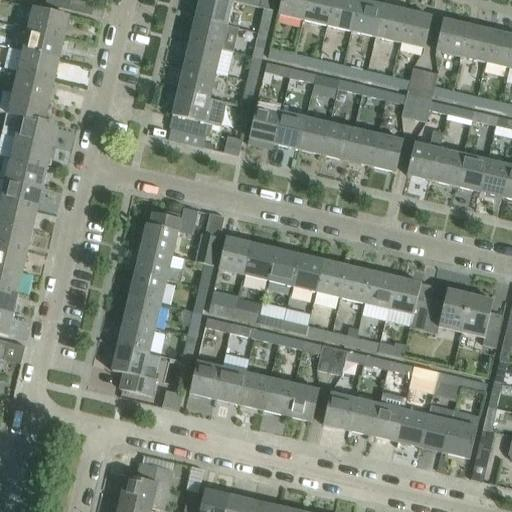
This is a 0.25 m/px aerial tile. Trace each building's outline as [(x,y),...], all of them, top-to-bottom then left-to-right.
[(68,12),(71,1),(67,0),(47,0),(46,6),(68,12)] [(227,27),(233,4),(216,0),(200,0),(196,20),(227,27)] [(273,12),(275,0),(216,0),(233,4),(233,3),(264,10),(273,12)] [(304,22),(308,0),(282,0),(278,16),(304,22)] [(328,28),(334,0),(308,0),(304,22),(328,28)] [(352,33),(359,2),(352,0),(334,0),(328,28),(352,33)] [(376,39),(383,7),(359,2),(352,33),(376,39)] [(400,44),(408,13),(383,7),(376,39),(400,44)] [(65,40),(70,18),(33,9),(28,31),(65,40)] [(267,37),(273,12),(264,10),(259,35),(267,37)] [(425,50),(433,19),(408,13),(400,44),(425,50)] [(222,51),(227,27),(196,20),(190,44),(222,51)] [(462,59),(469,27),(444,21),(439,41),(437,53),(462,59)] [(486,64),(493,33),(469,27),(462,59),(486,64)] [(60,61),(65,40),(28,31),(23,52),(60,61)] [(510,70),(511,61),(511,37),(493,33),(486,64),(510,70)] [(262,61),(267,37),(259,35),(253,59),(262,61)] [(216,76),(222,51),(190,44),(184,68),(216,76)] [(293,65),(296,56),(271,50),(268,59),(293,65)] [(55,83),(60,61),(23,52),(18,74),(55,83)] [(318,71),(320,62),(296,56),(293,65),(318,71)] [(256,85),(262,61),(253,59),(247,83),(256,85)] [(342,76),(344,67),(320,62),(318,71),(342,76)] [(290,80),(292,71),(267,65),(265,74),(290,80)] [(366,82),(368,73),(344,67),(342,76),(366,82)] [(211,100),(216,76),(184,68),(179,92),(211,100)] [(420,98),(426,73),(413,70),(410,83),(392,79),(390,88),(408,92),(408,95),(420,98)] [(314,85),(316,76),(292,71),(290,80),(314,85)] [(390,88),(392,79),(368,73),(366,82),(390,88)] [(452,102),(454,93),(435,89),(438,76),(426,73),(420,98),(433,101),(433,98),(452,102)] [(50,103),(55,83),(18,74),(13,94),(50,103)] [(338,91),(340,82),(316,76),(314,85),(338,91)] [(363,97),(365,88),(340,82),(338,91),(363,97)] [(251,109),(256,85),(247,83),(241,107),(251,109)] [(387,102),(389,93),(365,88),(363,97),(387,102)] [(227,104),(211,100),(179,92),(173,117),(185,120),(182,133),(209,139),(212,127),(221,129),(227,104)] [(415,122),(420,98),(408,95),(407,98),(389,93),(387,102),(405,107),(402,119),(415,122)] [(476,108),(478,99),(454,93),(452,102),(476,108)] [(45,123),(50,103),(13,94),(8,116),(21,119),(22,118),(45,123)] [(448,117),(450,108),(432,104),(433,101),(420,98),(415,122),(427,125),(430,112),(448,117)] [(500,113),(502,104),(478,99),(476,108),(500,113)] [(511,116),(511,106),(502,104),(500,113),(511,116)] [(245,134),(251,109),(241,107),(236,132),(245,134)] [(257,108),(248,146),(264,149),(265,144),(275,146),(282,114),(257,108)] [(472,122),(474,114),(450,108),(448,117),(472,122)] [(299,152),(306,120),(282,114),(275,146),(299,152)] [(496,128),(499,119),(474,114),(472,122),(496,128)] [(52,148),(57,126),(45,123),(22,118),(21,119),(16,140),(52,148)] [(511,131),(511,122),(499,119),(496,128),(511,131)] [(323,157),(330,125),(306,120),(299,152),(323,157)] [(347,163),(355,131),(330,125),(323,157),(347,163)] [(371,168),(379,137),(355,131),(347,163),(371,168)] [(433,183),(440,151),(443,136),(433,134),(429,149),(415,146),(408,177),(433,183)] [(396,174),(401,155),(404,143),(397,141),(379,137),(371,168),(396,174)] [(47,170),(52,148),(16,140),(11,161),(47,170)] [(457,188),(464,157),(440,151),(433,183),(457,188)] [(481,194),(488,162),(464,157),(457,188),(481,194)] [(42,190),(47,170),(11,161),(7,182),(42,190)] [(505,200),(511,170),(511,167),(488,162),(481,194),(505,200)] [(38,211),(42,190),(7,182),(2,203),(38,211)] [(0,224),(33,232),(38,211),(2,203),(0,209),(0,224)] [(172,258),(178,233),(181,221),(179,221),(180,217),(165,213),(164,217),(153,215),(150,226),(147,226),(141,251),(172,258)] [(0,246),(28,253),(33,232),(0,224),(0,246)] [(214,268),(220,240),(203,236),(197,264),(205,266),(214,268)] [(244,277),(251,245),(226,239),(219,272),(244,277)] [(268,283),(276,251),(251,245),(244,277),(268,283)] [(0,268),(23,274),(28,253),(0,246),(0,268)] [(170,269),(172,258),(141,251),(140,253),(136,253),(134,265),(137,266),(135,275),(167,282),(181,285),(184,273),(170,269)] [(292,289),(299,256),(276,251),(268,283),(292,289)] [(315,295),(323,262),(299,256),(292,289),(315,295)] [(340,300),(348,268),(323,262),(315,295),(340,300)] [(208,292),(214,268),(205,266),(199,290),(208,292)] [(0,291),(18,296),(23,274),(0,268),(0,291)] [(364,306),(372,274),(348,268),(340,300),(364,306)] [(388,312),(396,279),(372,274),(364,306),(388,312)] [(161,306),(167,282),(135,275),(130,299),(161,306)] [(423,334),(431,305),(417,302),(421,285),(396,279),(388,312),(413,318),(410,331),(423,334)] [(202,316),(208,292),(199,290),(193,314),(202,316)] [(0,313),(13,317),(18,296),(0,291),(0,313)] [(462,336),(471,297),(448,291),(444,308),(431,305),(423,334),(438,338),(439,330),(462,336)] [(496,351),(503,322),(490,319),(494,302),(471,297),(462,336),(484,341),(482,348),(496,351)] [(155,331),(161,306),(130,299),(124,323),(155,331)] [(233,321),(235,313),(210,306),(208,315),(233,321)] [(0,335),(8,338),(13,317),(0,313),(0,335)] [(257,327),(259,318),(235,313),(233,321),(257,327)] [(197,340),(202,316),(193,314),(188,338),(197,340)] [(281,332),(283,324),(259,318),(257,327),(281,332)] [(230,336),(232,327),(206,321),(204,330),(230,336)] [(150,355),(155,331),(124,323),(118,347),(150,355)] [(305,338),(307,329),(283,324),(281,332),(305,338)] [(254,342),(256,333),(232,327),(230,336),(254,342)] [(330,344),(332,335),(307,329),(305,338),(330,344)] [(349,330),(347,338),(356,341),(358,332),(349,330)] [(278,347),(280,339),(256,333),(254,342),(278,347)] [(354,350),(356,341),(332,335),(330,344),(354,350)] [(190,366),(197,340),(188,338),(181,364),(190,366)] [(509,365),(511,350),(511,339),(505,338),(499,363),(509,365)] [(303,353),(305,344),(280,339),(278,347),(303,353)] [(378,355),(380,347),(356,341),(354,350),(378,355)] [(329,375),(335,351),(305,344),(303,353),(320,357),(317,372),(329,375)] [(155,381),(157,372),(146,369),(150,355),(118,347),(112,372),(124,375),(120,391),(152,398),(156,382),(155,381)] [(403,361),(405,352),(380,347),(378,355),(403,361)] [(341,378),(344,364),(363,368),(365,359),(335,351),(329,375),(341,378)] [(387,374),(389,364),(365,359),(363,368),(387,374)] [(214,401),(222,369),(197,363),(190,395),(214,401)] [(503,389),(509,365),(499,363),(494,387),(503,389)] [(412,379),(414,370),(389,364),(387,374),(412,379)] [(238,406),(246,375),(222,369),(214,401),(238,406)] [(436,385),(438,376),(414,370),(412,379),(436,385)] [(263,412),(271,381),(246,375),(238,406),(263,412)] [(460,390),(462,381),(438,376),(436,385),(460,390)] [(287,418),(295,387),(271,381),(263,412),(287,418)] [(485,396),(487,387),(462,381),(460,390),(485,396)] [(312,424),(317,404),(320,393),(295,387),(287,418),(312,424)] [(498,412),(503,389),(494,387),(488,410),(498,412)] [(348,432),(355,402),(331,396),(324,426),(348,432)] [(372,438),(379,407),(355,402),(348,432),(372,438)] [(397,444),(404,413),(379,407),(372,438),(397,444)] [(445,455),(452,424),(454,414),(431,408),(428,419),(421,449),(445,455)] [(492,435),(498,412),(488,410),(483,433),(492,435)] [(421,449),(428,419),(404,413),(397,444),(421,449)] [(470,461),(475,441),(477,431),(452,424),(445,455),(470,461)] [(495,436),(492,435),(483,433),(476,460),(489,463),(495,436)] [(160,511),(164,511),(174,473),(142,466),(138,481),(126,478),(120,503),(152,510),(160,511)] [(226,511),(230,497),(205,491),(200,511),(226,511)] [(194,511),(198,496),(190,494),(185,511),(194,511)] [(252,511),(254,503),(230,497),(226,511),(252,511)] [(151,511),(152,510),(120,503),(118,511),(151,511)] [(277,511),(279,508),(254,503),(252,511),(277,511)]
